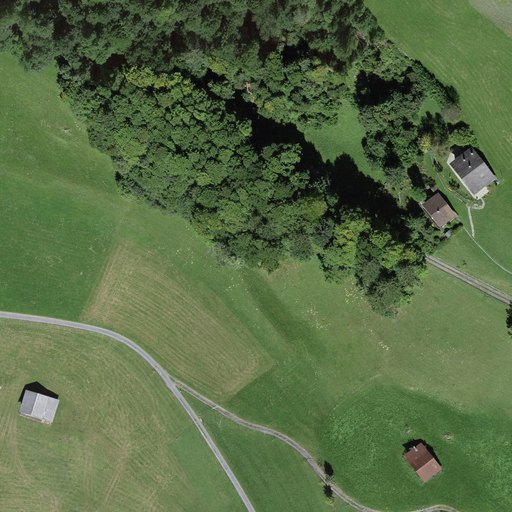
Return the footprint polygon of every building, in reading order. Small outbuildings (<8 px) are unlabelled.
[(458,169),(474,190),(491,177),(472,154),(464,160),(466,163),(458,169)] [(431,187),(436,193),(439,191),(434,185),(431,187)] [(425,206),(440,226),(453,216),(438,197),(425,206)] [(28,393),(22,410),(52,419),(57,402),(28,393)] [(407,456),(425,479),(438,468),(420,444),(408,453),(409,454),(407,456)]
